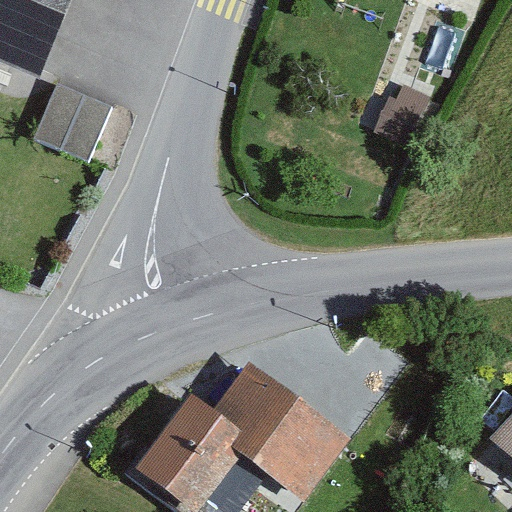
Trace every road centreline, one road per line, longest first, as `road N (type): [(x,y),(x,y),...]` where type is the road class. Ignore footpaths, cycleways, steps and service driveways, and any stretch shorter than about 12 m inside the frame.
road 1 (tertiary): [(511,269),(220,306),(145,335)]
road 2 (tertiary): [(145,335),(158,190),(220,0)]
road 3 (tertiary): [(145,335),(72,380),(0,455)]
